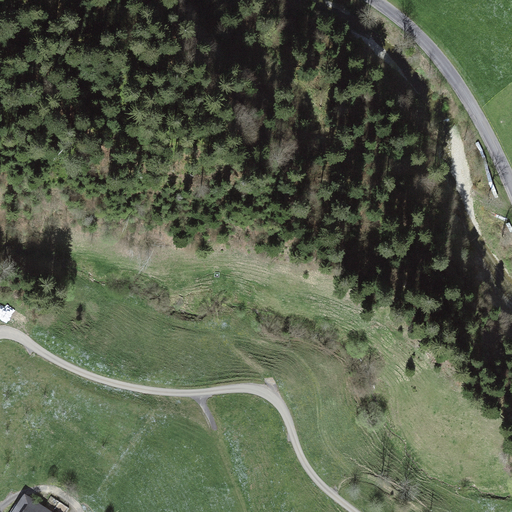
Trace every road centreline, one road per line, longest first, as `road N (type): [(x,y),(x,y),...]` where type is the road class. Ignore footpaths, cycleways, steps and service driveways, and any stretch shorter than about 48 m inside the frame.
road 1 (track): [(0,332),(113,383),(187,393),(263,391),(281,406),(306,465),(351,511)]
road 2 (unclassified): [(375,0),(421,38),(459,86)]
